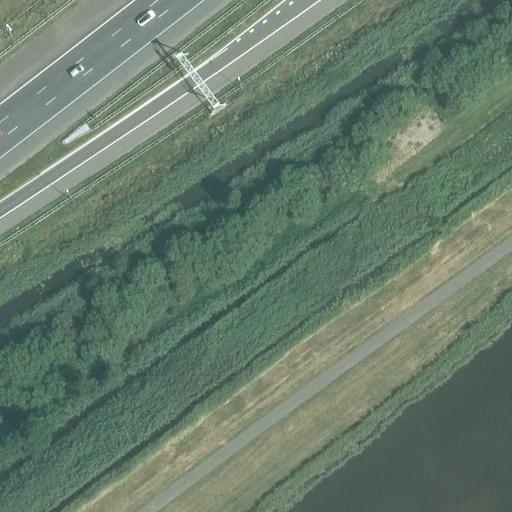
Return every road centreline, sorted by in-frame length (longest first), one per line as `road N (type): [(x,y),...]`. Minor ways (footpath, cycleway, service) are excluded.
road 1 (motorway): [(0,210),(302,0)]
road 2 (motorway): [(0,124),(160,0)]
